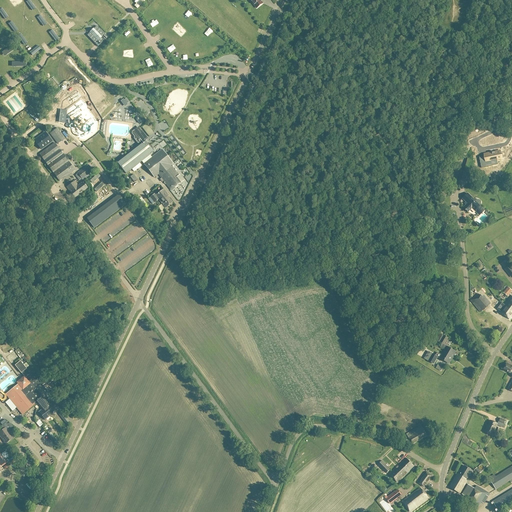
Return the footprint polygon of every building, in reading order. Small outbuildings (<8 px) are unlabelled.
[(263,4),(261,1),(262,0),(249,0),(257,9),(263,4)] [(108,38),(97,26),(87,35),(98,47),(108,38)] [(4,51),(7,55),(15,50),(13,45),(4,51)] [(86,97),(91,105),(103,98),(98,90),(86,97)] [(50,134),(58,144),(65,139),(57,128),(50,134)] [(139,145),(117,162),(118,163),(116,164),(122,171),(123,170),(126,174),(135,166),(139,163),(141,161),(150,155),(153,152),(145,141),(148,139),(140,128),(138,129),(137,128),(136,129),(137,130),(135,132),(134,138),(139,145)] [(41,150),(52,141),(45,133),(34,141),(41,150)] [(60,150),(55,143),(39,154),(45,161),(59,182),(75,170),(60,150)] [(488,152),(482,153),(483,160),(488,160),(492,160),(492,159),(504,158),(503,151),(497,151),(497,149),(488,150),(488,152)] [(154,156),(177,185),(182,181),(170,165),(173,163),(162,150),(154,156)] [(144,164),(152,158),(150,155),(141,161),(144,164)] [(171,190),(177,185),(154,156),(144,164),(154,178),(158,174),(165,182),(164,183),(165,185),(166,184),(171,190)] [(93,171),(89,165),(77,173),(82,180),(93,171)] [(470,182),(472,173),(464,171),(462,180),(470,182)] [(75,198),(88,188),(83,182),(78,186),(75,181),(67,187),(75,198)] [(175,193),(177,196),(184,191),(181,188),(175,193)] [(168,197),(169,196),(163,189),(156,195),(155,194),(148,199),(152,204),(159,199),(163,205),(164,204),(166,207),(172,203),(168,197)] [(463,199),(468,204),(464,208),(468,212),(472,208),(477,213),(482,208),(479,205),(480,205),(480,204),(481,203),(481,202),(480,201),(479,200),(478,200),(477,201),(476,201),(476,202),(468,194),(463,199)] [(110,216),(104,208),(88,220),(94,228),(110,216)] [(135,241),(137,244),(145,239),(143,236),(135,241)] [(153,241),(143,250),(146,254),(157,245),(153,241)] [(471,300),(481,312),(488,306),(478,294),(471,300)] [(510,320),(511,317),(511,296),(500,312),(510,320)] [(500,297),(493,302),(495,306),(502,300),(500,297)] [(443,353),(452,358),(455,352),(444,346),(448,339),(443,336),(439,343),(442,344),(440,348),(445,350),(443,353)] [(438,357),(449,364),(452,358),(443,353),(442,355),(437,353),(435,356),(433,354),(428,361),(434,364),(438,357)] [(15,366),(21,373),(27,369),(20,361),(15,366)] [(0,373),(0,374),(4,379),(12,373),(8,368),(0,373)] [(46,401),(36,388),(42,384),(32,372),(30,374),(27,370),(22,374),(25,378),(30,384),(27,387),(22,381),(20,381),(18,382),(18,384),(19,386),(8,395),(11,398),(18,407),(23,413),(36,402),(42,410),(52,402),(50,398),(46,401)] [(10,380),(1,386),(5,393),(10,390),(8,387),(12,385),(10,380)] [(18,407),(11,398),(5,403),(12,411),(18,407)] [(52,402),(42,410),(39,412),(45,420),(51,415),(50,414),(53,412),(54,413),(55,413),(56,413),(58,411),(59,410),(59,409),(53,401),(52,402)] [(493,435),(495,431),(496,432),(497,431),(498,429),(498,428),(496,427),(497,424),(490,421),(485,431),(493,435)] [(13,438),(8,432),(11,429),(6,422),(0,427),(3,430),(0,432),(0,436),(6,443),(13,438)] [(427,436),(421,426),(406,435),(409,439),(406,440),(409,446),(412,444),(412,445),(427,436)] [(406,458),(398,467),(405,475),(414,466),(406,458)] [(15,460),(10,464),(14,469),(19,465),(15,460)] [(386,474),(390,470),(387,467),(388,466),(382,461),(377,465),(383,471),(386,474)] [(468,480),(473,471),(464,466),(459,474),(457,474),(449,487),(460,493),(468,480)] [(405,475),(398,467),(389,475),(397,483),(405,475)] [(511,467),(490,481),(496,490),(511,479),(511,467)] [(424,487),(432,476),(427,472),(419,483),(424,487)] [(468,485),(462,494),(469,499),(467,502),(478,508),(481,502),(484,504),(490,494),(477,486),(475,489),(468,485)] [(416,508),(428,498),(420,488),(407,498),(407,497),(402,501),(410,511),(416,508)] [(401,495),(398,490),(395,492),(386,499),(390,504),(399,497),(401,495)] [(511,490),(493,502),(498,511),(499,511),(511,504),(511,490)]
